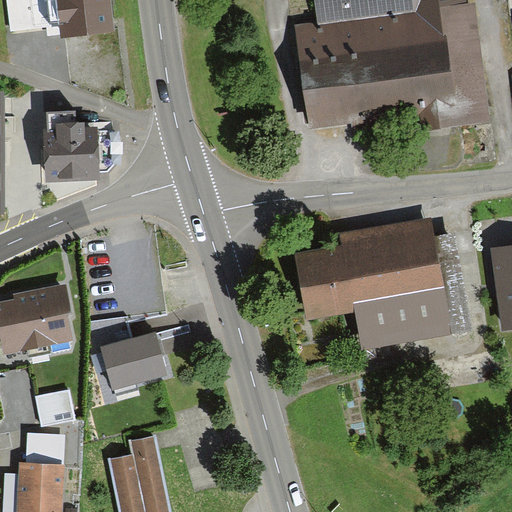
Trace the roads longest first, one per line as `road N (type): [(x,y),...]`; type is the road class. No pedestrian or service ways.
road 1 (tertiary): [(202,214),(278,197),(511,176)]
road 2 (primary): [(289,511),(202,214)]
road 3 (tertiary): [(0,246),(191,176)]
road 4 (unknown): [(431,511),(320,441),(269,442)]
road 5 (primary): [(191,176),(156,0)]
